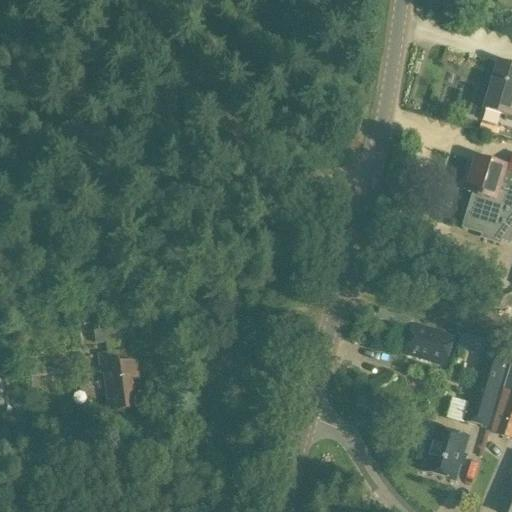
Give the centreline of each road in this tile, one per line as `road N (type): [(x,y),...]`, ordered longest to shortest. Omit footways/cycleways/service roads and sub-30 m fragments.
road 1 (track): [(0,254),(275,195),(326,337)]
road 2 (tertiary): [(306,417),(382,126),(401,0)]
road 3 (track): [(372,165),(275,195),(183,64),(88,0)]
road 4 (unclassified): [(408,511),(342,430),(306,417)]
